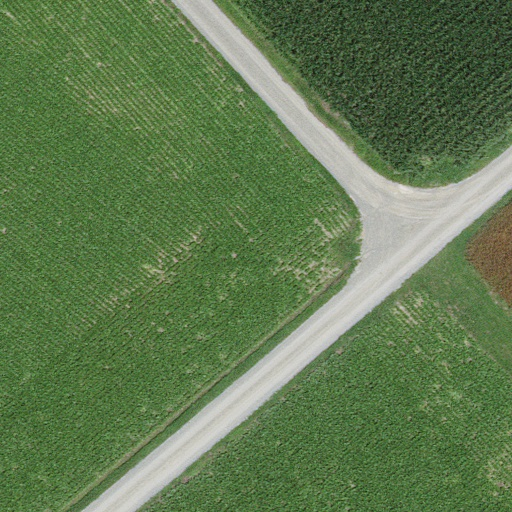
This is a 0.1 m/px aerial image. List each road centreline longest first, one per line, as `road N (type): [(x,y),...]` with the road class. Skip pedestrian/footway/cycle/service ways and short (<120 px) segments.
road 1 (track): [(511,158),(98,511)]
road 2 (track): [(416,241),(193,0)]
